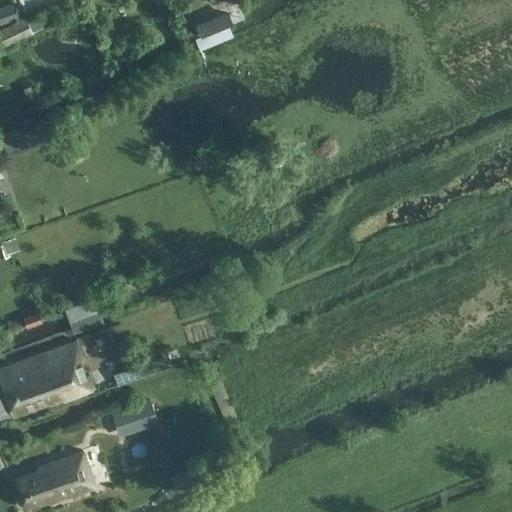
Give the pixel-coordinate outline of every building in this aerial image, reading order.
[(200,36),(231,23),(227,13),(196,26),(200,36)] [(11,24),(0,28),(0,46),(31,32),(25,18),(11,24)] [(228,31),(193,45),(198,55),(232,42),(228,31)] [(60,138),(52,116),(0,134),(0,137),(7,156),(60,138)] [(73,333),(102,322),(98,312),(69,323),(73,333)] [(92,387),(76,340),(13,363),(13,362),(0,367),(0,414),(10,411),(11,414),(60,396),(61,399),(92,387)] [(167,351),(112,372),(117,385),(146,373),(171,364),(167,351)] [(148,398),(111,412),(120,436),(157,423),(148,398)] [(98,433),(112,433),(112,417),(98,416),(98,433)] [(94,485),(82,450),(36,466),(38,469),(14,478),(24,505),(47,497),(49,501),(94,485)] [(175,478),(178,486),(205,475),(201,466),(175,478)]
